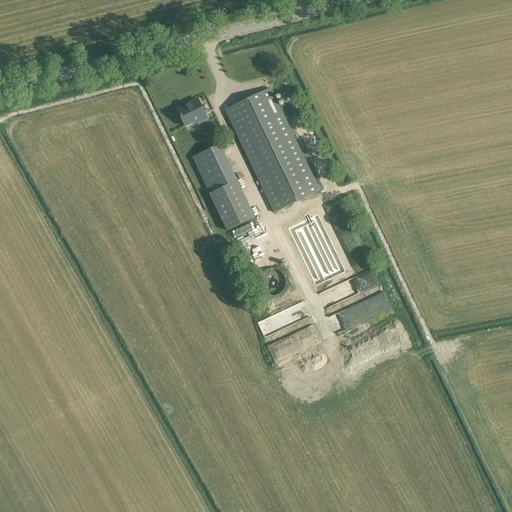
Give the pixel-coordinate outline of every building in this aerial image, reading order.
[(271,88),(225,110),(274,214),(321,191),(271,88)] [(186,106),(178,110),(186,127),(197,121),(198,124),(208,119),(198,99),(185,105),(186,106)] [(192,158),(210,195),(227,231),(255,218),(238,182),(220,144),(192,158)] [(245,230),(248,239),(266,233),(262,224),(245,230)] [(354,237),(343,242),(355,267),(366,263),(354,237)] [(270,296),(272,296),(275,296),(277,296),(279,295),(281,293),(283,292),(284,290),(285,287),(286,285),(286,283),(286,280),(285,278),(284,276),(283,274),(281,272),(279,271),(277,270),(275,269),(272,269),(270,269),(268,270),(266,271),(264,272),(262,274),(261,276),(260,278),(259,280),(259,283),(259,285),(260,287),(261,290),(262,292),(264,293),(266,295),(268,296),(270,296)] [(334,301),(351,297),(347,283),(331,287),(334,301)] [(385,292),(329,315),(336,331),(391,308),(385,292)] [(265,336),(284,328),(278,314),(259,322),(265,336)]
